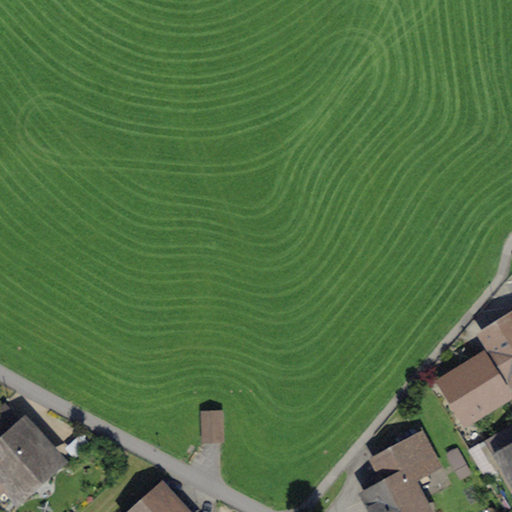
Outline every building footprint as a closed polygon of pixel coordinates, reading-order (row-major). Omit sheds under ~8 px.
[(511,319),(486,336),(511,377),(511,319)] [(483,359),(446,382),(468,418),(505,395),(483,359)] [(220,413),(203,414),(204,441),(221,441),(220,413)] [(0,500),(4,505),(54,461),(15,418),(0,431),(0,500)] [(511,471),(511,426),(485,443),(496,460),(503,456),(511,471)] [(376,511),(424,511),(407,478),(433,465),(420,440),(379,462),(387,476),(364,488),(376,511)] [(140,511),(181,511),(163,492),(140,511)]
